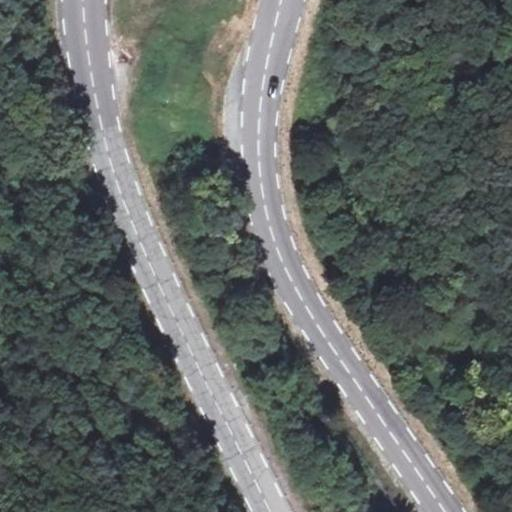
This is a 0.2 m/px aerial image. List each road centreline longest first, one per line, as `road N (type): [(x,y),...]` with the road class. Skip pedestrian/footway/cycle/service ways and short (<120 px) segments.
road 1 (secondary): [(436,511),(287,273),(259,173),(264,79),(281,0)]
road 2 (secondary): [(83,0),(98,118),(121,195),(271,511)]
